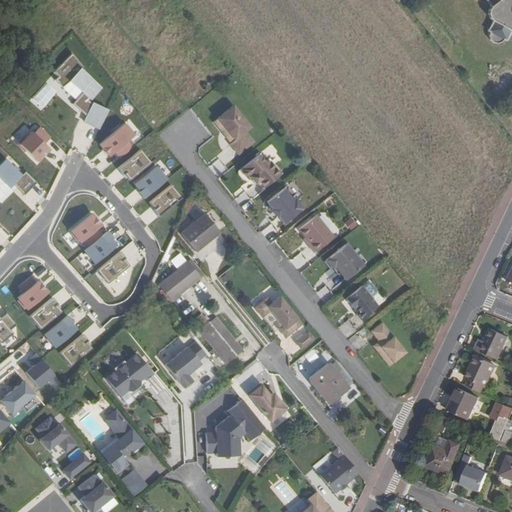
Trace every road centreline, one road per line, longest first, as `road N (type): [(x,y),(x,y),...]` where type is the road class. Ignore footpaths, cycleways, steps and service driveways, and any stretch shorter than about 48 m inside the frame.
road 1 (residential): [(411,423),(390,412),(171,140)]
road 2 (residential): [(30,234),(103,313),(124,308),(140,290),(151,261),(147,244),(103,190),(84,178),(65,182)]
road 3 (track): [(171,140),(186,110),(98,0)]
road 4 (tertiary): [(411,423),(473,295)]
